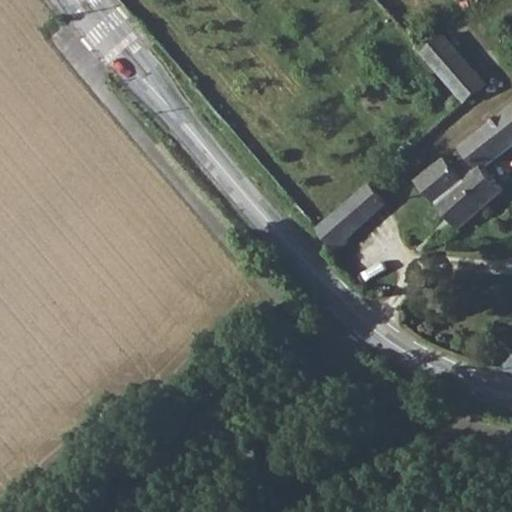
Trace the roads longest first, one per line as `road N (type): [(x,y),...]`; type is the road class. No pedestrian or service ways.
road 1 (tertiary): [(511,390),(418,354),(325,284),(78,0)]
road 2 (unknown): [(377,327),(426,250),(511,241)]
